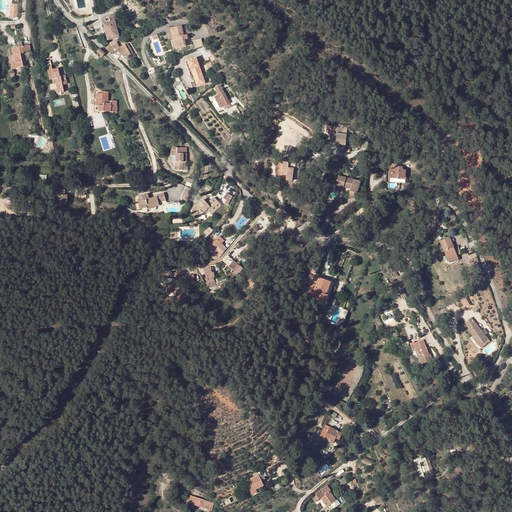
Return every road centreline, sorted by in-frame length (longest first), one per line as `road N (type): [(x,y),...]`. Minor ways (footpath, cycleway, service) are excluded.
road 1 (unclassified): [(53,0),(288,231),(399,252),(467,377)]
road 2 (residential): [(474,390),(508,334),(466,226),(452,205),(436,211)]
road 3 (residential): [(298,511),(328,477),(467,377)]
